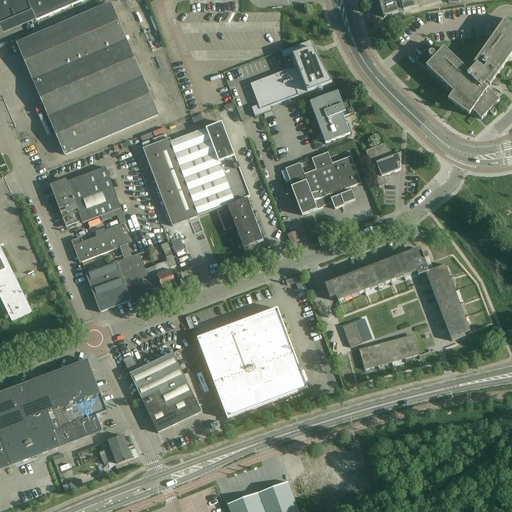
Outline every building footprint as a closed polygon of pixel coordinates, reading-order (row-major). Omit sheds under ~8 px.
[(0,0),(0,27),(33,13),(36,22),(86,0),(0,0)] [(417,0),(378,0),(384,18),(420,7),(417,0)] [(65,155),(158,115),(110,4),(18,44),(65,155)] [(489,112),(490,114),(491,115),(491,116),(492,116),(493,117),(494,117),(495,116),(496,116),(496,115),(496,114),(496,113),(496,112),(495,111),(493,111),(492,109),(499,101),(484,87),(489,82),(492,84),(493,85),(496,86),(499,80),(497,79),(496,78),(511,55),(511,26),(505,21),(470,70),(472,72),(470,74),(444,49),(436,57),(435,56),(435,55),(434,54),(434,53),(433,53),(432,53),(431,53),(430,53),(429,54),(429,55),(429,56),(429,57),(430,58),(431,59),(432,59),(433,60),(426,68),(453,94),(448,101),(469,116),(472,112),(481,120),(489,112)] [(288,71),(251,85),(258,106),(262,115),(272,111),(271,107),(332,84),(321,64),(320,61),(319,62),(312,49),(304,52),(302,45),(304,45),(304,44),(294,48),(296,48),(298,54),(284,60),(288,71)] [(337,92),(309,103),(325,145),(350,135),(344,119),(353,115),(352,111),(349,104),(342,106),(337,92)] [(169,140),(142,150),(172,228),(227,207),(228,207),(227,207),(228,209),(216,213),(223,232),(231,229),(225,214),(229,212),(244,253),(245,252),(244,249),(263,242),(249,206),(247,200),(246,200),(246,199),(247,198),(219,125),(171,143),(169,140)] [(400,171),(401,155),(395,157),(384,145),(366,152),(379,188),(387,185),(384,177),(400,171)] [(344,207),(343,206),(355,202),(350,189),(361,185),(351,158),(332,165),(328,154),(311,160),(316,171),(304,176),(300,164),(285,170),(292,188),(291,188),(302,217),(323,209),(322,206),(332,202),(335,210),(344,207)] [(66,180),(50,186),(66,228),(81,222),(82,224),(121,210),(106,169),(67,183),(66,180)] [(88,260),(128,246),(121,226),(105,232),(104,230),(96,233),(97,235),(95,236),(96,238),(82,243),(81,239),(71,242),(79,264),(88,260)] [(291,245),(298,242),(295,234),(288,236),(291,245)] [(0,297),(12,322),(32,312),(7,260),(0,248),(0,297)] [(421,252),(406,258),(412,275),(416,273),(418,277),(419,276),(418,274),(428,270),(424,261),(429,259),(427,253),(422,255),(421,252)] [(155,297),(145,271),(139,255),(86,274),(100,313),(130,301),(132,305),(155,297)] [(154,267),(145,271),(155,297),(153,290),(162,287),(162,289),(176,284),(170,269),(176,267),(172,256),(166,258),(167,262),(154,267)] [(406,258),(391,263),(398,280),(412,275),(406,258)] [(391,263),(377,269),(383,286),(398,280),(391,263)] [(428,272),(433,286),(450,279),(445,266),(428,272)] [(377,269),(362,275),(368,291),(383,286),(377,269)] [(362,275),(347,280),(354,297),(368,291),(362,275)] [(433,286),(438,299),(455,292),(450,279),(433,286)] [(338,303),(354,297),(347,280),(332,286),(331,283),(325,286),(330,299),(336,297),(338,303)] [(301,282),(295,284),(299,294),(304,292),(301,282)] [(438,299),(443,312),(460,305),(455,292),(438,299)] [(443,312),(448,325),(465,318),(460,305),(443,312)] [(278,310),(198,340),(228,420),(308,390),(278,310)] [(464,334),(470,332),(465,318),(448,325),(453,338),(450,339),(452,342),(466,337),(464,334)] [(342,328),(344,333),(355,329),(353,324),(342,328)] [(344,333),(346,338),(357,334),(355,329),(344,333)] [(346,338),(348,343),(359,339),(357,334),(346,338)] [(361,345),(359,339),(348,343),(350,349),(361,345)] [(414,339),(400,343),(405,360),(419,356),(414,339)] [(400,343),(387,346),(392,364),(405,360),(400,343)] [(387,346),(374,350),(378,367),(392,364),(387,346)] [(364,371),(378,367),(374,350),(360,354),(364,371)] [(132,357),(123,362),(144,405),(187,384),(173,354),(138,371),(132,357)] [(107,412),(88,361),(0,394),(0,471),(49,453),(102,433),(96,417),(107,412)] [(202,413),(187,384),(144,405),(158,434),(202,413)] [(99,454),(101,458),(127,448),(123,436),(108,442),(111,449),(108,450),(99,454)] [(132,460),(127,448),(101,458),(103,463),(112,459),(112,460),(115,459),(118,466),(132,460)] [(335,483),(358,476),(350,451),(315,462),(319,474),(331,470),(335,483)] [(56,466),(66,462),(63,454),(53,458),(56,466)] [(72,491),(83,487),(81,480),(69,485),(72,491)] [(298,511),(288,484),(228,506),(229,511),(298,511)]
